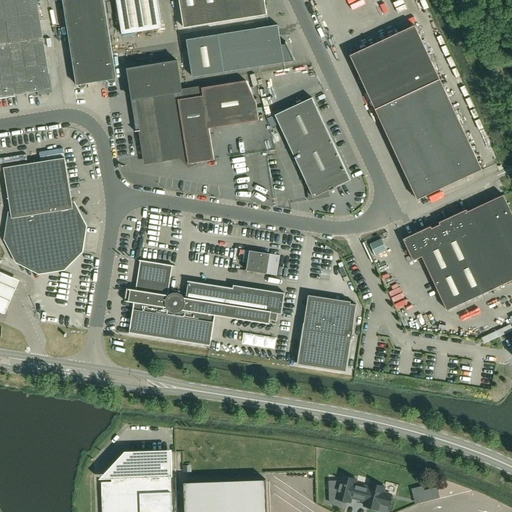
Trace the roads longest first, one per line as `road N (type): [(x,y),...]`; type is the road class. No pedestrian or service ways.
road 1 (primary): [(511,468),(352,417),(91,375)]
road 2 (unclassified): [(381,209),(363,224),(332,227),(112,195)]
road 3 (unclassified): [(381,209),(384,193),(298,0)]
road 4 (unclassified): [(91,375),(112,195)]
road 5 (unknown): [(183,205),(195,266),(302,287)]
road 6 (unclassified): [(112,195),(105,145),(82,119),(0,128)]
road 7 (unclassified): [(381,209),(406,218),(511,169)]
road 8 (unclassified): [(511,112),(459,0)]
